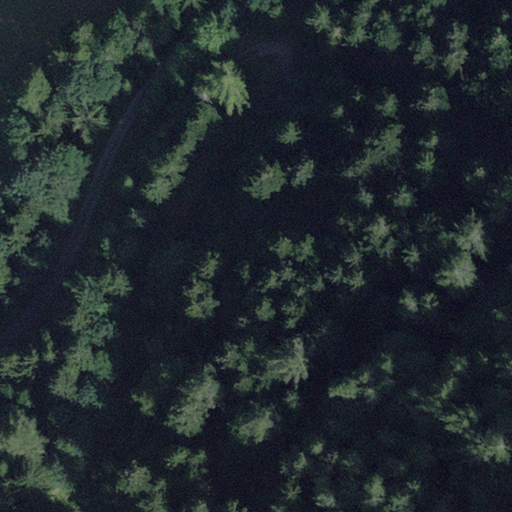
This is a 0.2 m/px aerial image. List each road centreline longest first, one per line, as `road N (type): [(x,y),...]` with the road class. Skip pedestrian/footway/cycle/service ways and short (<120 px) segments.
road 1 (track): [(83,224),(159,113),(252,43),(277,33),(295,48),(290,81),(198,153),(148,277),(121,398),(90,455),(38,511)]
road 2 (track): [(0,331),(83,224),(121,115),(226,0)]
